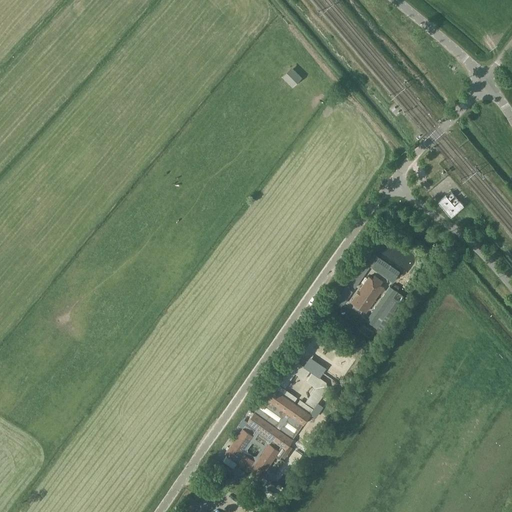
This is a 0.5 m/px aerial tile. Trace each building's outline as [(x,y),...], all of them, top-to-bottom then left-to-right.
[(451,216),(464,205),(460,201),(454,205),(446,195),(438,202),(451,216)] [(365,262),(350,284),(353,287),(369,265),(365,262)] [(366,312),(379,292),(380,293),(381,293),(383,290),(383,288),(382,288),(383,286),(380,284),(382,281),(374,275),(372,278),(369,276),(351,302),(354,304),(353,305),(361,311),(363,310),(366,312)] [(390,286),(366,320),(373,325),(397,291),(390,286)] [(338,301),(342,303),(351,290),(347,287),(338,301)] [(334,307),(331,305),(328,306),(326,308),(326,312),(329,314),(332,314),(334,311),(334,307)] [(285,387),(295,373),(304,380),(310,371),(297,362),(289,363),(276,381),(285,387)] [(305,402),(314,408),(327,390),(326,382),(312,373),(306,381),(315,388),(305,402)] [(293,402),(297,397),(277,383),(273,388),(293,402)] [(271,387),(265,397),(254,412),(247,422),(257,428),(252,435),(243,428),(225,453),(235,460),(236,458),(238,460),(238,461),(241,464),(240,465),(244,468),(245,466),(248,468),(249,467),(251,469),(250,470),(260,477),(275,455),(279,458),(281,455),(285,458),(293,447),(289,445),(293,439),(303,424),(310,414),(271,387)] [(300,400),(297,405),(310,414),(313,409),(300,400)]
